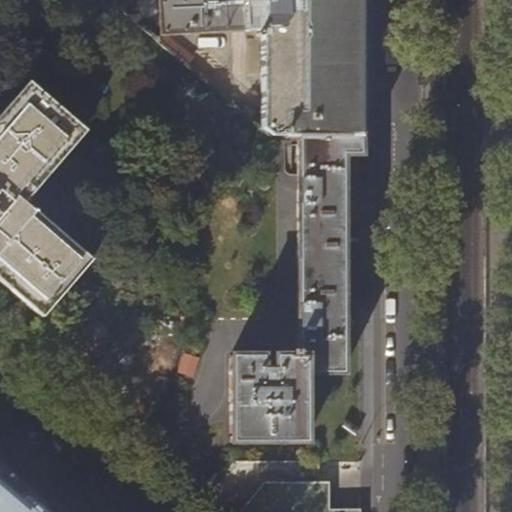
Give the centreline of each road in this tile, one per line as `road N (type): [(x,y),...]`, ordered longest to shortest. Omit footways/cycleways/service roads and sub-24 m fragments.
road 1 (primary): [(402,0),(401,511)]
road 2 (residential): [(155,511),(0,379)]
